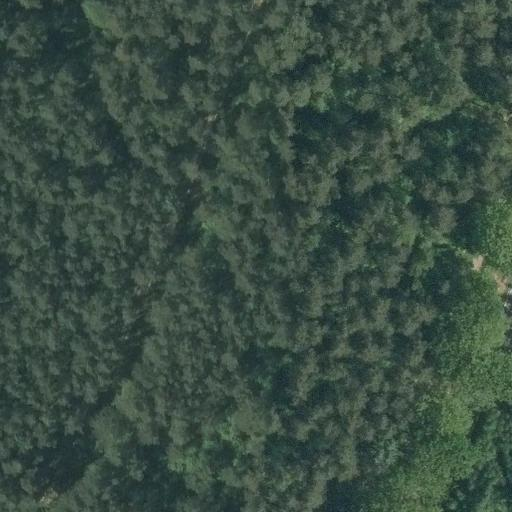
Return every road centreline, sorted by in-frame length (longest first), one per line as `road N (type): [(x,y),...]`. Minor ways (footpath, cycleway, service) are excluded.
road 1 (track): [(25,511),(93,397),(255,0)]
road 2 (unknown): [(353,511),(511,152)]
road 3 (tertiary): [(427,511),(511,311)]
